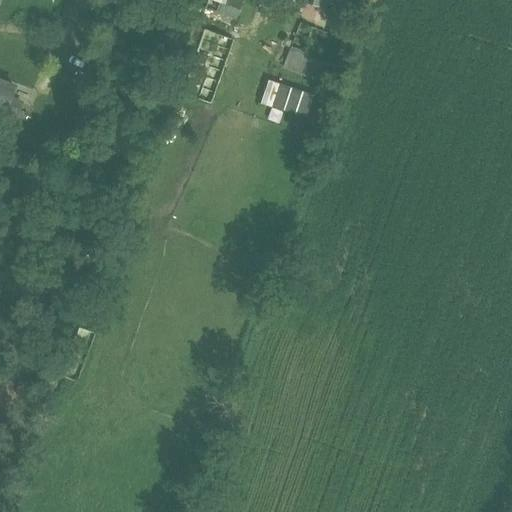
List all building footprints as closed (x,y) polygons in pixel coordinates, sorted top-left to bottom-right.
[(207,0),(204,9),(234,20),(241,0),(207,0)] [(300,0),(329,9),(331,0),(300,0)] [(338,35),(300,21),(282,67),(319,82),(338,35)] [(204,28),(187,74),(177,71),(171,88),(209,102),(233,39),(204,28)] [(322,96),(263,73),(255,91),(315,115),(322,96)] [(24,100),(12,95),(15,85),(0,79),(0,109),(18,117),(24,100)] [(96,333),(78,326),(59,375),(79,382),(96,333)]
